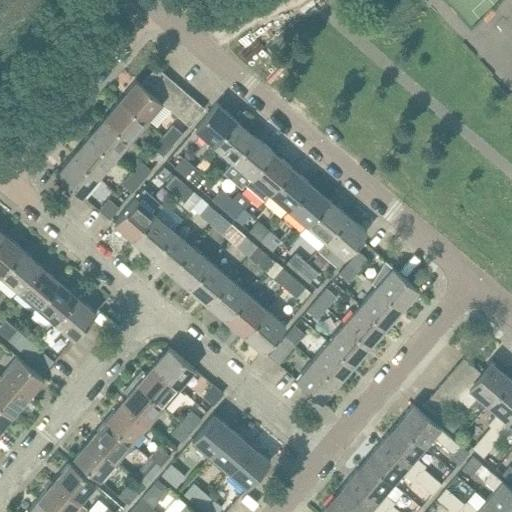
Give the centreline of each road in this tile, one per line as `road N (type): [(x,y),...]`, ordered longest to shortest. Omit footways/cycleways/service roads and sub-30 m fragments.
road 1 (residential): [(474,279),(157,9)]
road 2 (residential): [(0,488),(154,307)]
road 3 (residential): [(8,183),(157,9)]
road 4 (residential): [(326,453),(474,279)]
road 5 (residential): [(326,453),(154,307)]
road 6 (residential): [(154,307),(8,183)]
